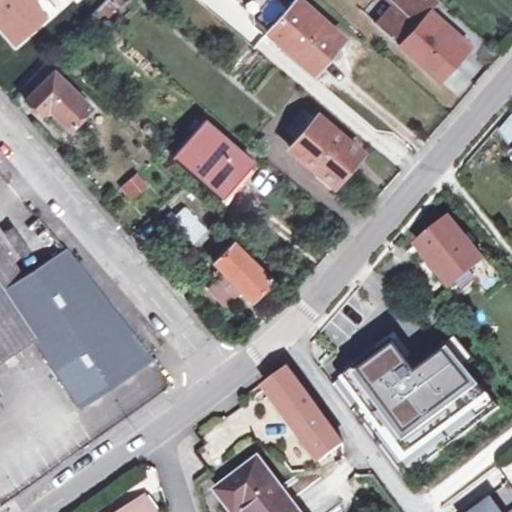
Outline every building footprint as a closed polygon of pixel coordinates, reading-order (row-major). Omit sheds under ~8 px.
[(0,0),(0,24),(16,42),(46,15),(32,0),(31,0),(0,0)] [(103,20),(121,0),(103,0),(93,12),(103,20)] [(312,69),(341,36),(301,0),(294,0),(268,29),(312,69)] [(394,1),(393,0),(387,0),(389,1),(373,20),(375,22),(394,1)] [(393,0),(394,1),(375,22),(400,44),(438,78),(468,44),(450,28),(428,9),(435,0),(393,0)] [(35,90),(55,70),(61,63),(53,54),(27,81),(35,90)] [(55,70),(35,90),(26,99),(47,122),(56,113),(71,128),(91,107),(55,70)] [(295,139),(312,119),(301,110),(284,130),(295,139)] [(312,119),(295,139),(288,147),(333,183),(351,161),(337,150),(346,139),(315,114),(312,119)] [(224,195),(252,162),(206,122),(177,155),(224,195)] [(360,151),(346,139),(337,150),(351,161),(360,151)] [(135,173),(130,178),(141,191),(147,186),(135,173)] [(130,178),(120,186),(132,199),(141,191),(130,178)] [(175,239),(195,220),(183,207),(164,226),(175,239)] [(449,217),(416,243),(451,285),(483,259),(449,217)] [(0,355),(3,359),(31,340),(36,346),(77,407),(150,358),(64,248),(22,276),(0,242),(0,355)] [(250,299),(269,281),(232,243),(213,261),(224,272),(239,288),(250,299)] [(239,288),(224,272),(208,287),(223,303),(239,288)] [(463,312),(449,295),(437,305),(434,301),(421,311),(438,332),(463,312)] [(415,366),(394,339),(332,385),(402,478),(499,407),(448,342),(415,366)] [(6,361),(0,361),(0,394),(11,393),(6,361)] [(287,369),(263,387),(319,461),(342,444),(287,369)] [(298,511),(258,457),(215,490),(231,511),(298,511)] [(511,495),(505,484),(489,493),(500,511),(501,511),(511,505),(511,495)] [(152,511),(143,499),(124,511),(152,511)] [(499,511),(491,500),(473,511),(499,511)]
